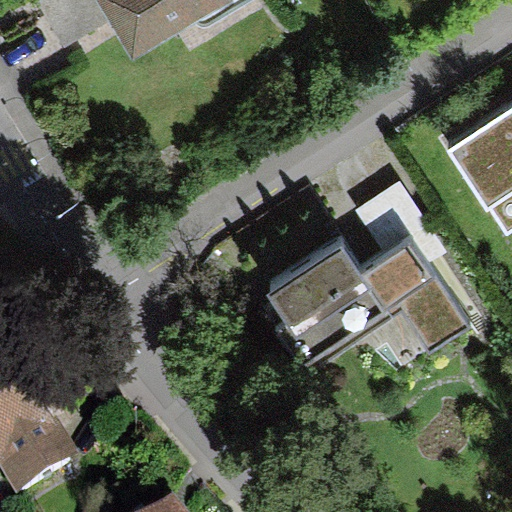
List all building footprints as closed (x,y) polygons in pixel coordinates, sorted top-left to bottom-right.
[(98,0),(134,60),(201,19),(209,27),(253,0),(98,0)] [(511,106),(448,149),(506,236),(511,232),(511,106)] [(378,165),(240,257),(300,347),(439,257),(378,165)] [(0,310),(0,447),(62,407),(0,310)] [(161,511),(138,484),(105,511),(161,511)]
